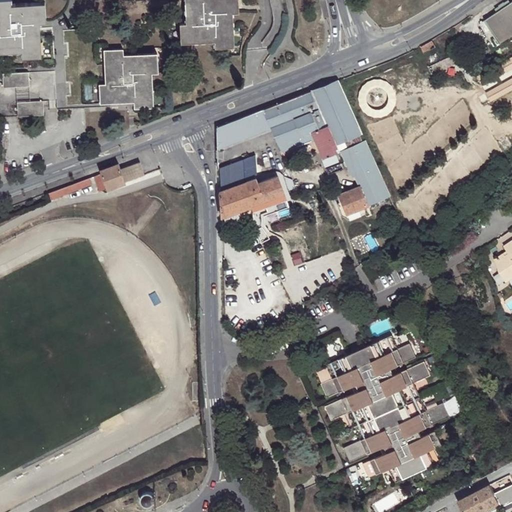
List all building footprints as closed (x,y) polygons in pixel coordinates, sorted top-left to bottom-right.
[(0,0),(0,50),(22,50),(22,56),(37,55),(37,42),(41,42),(40,35),(40,21),(46,21),(46,15),(42,15),(41,2),(11,3),(10,0),(0,0)] [(188,0),(189,2),(185,2),(186,23),(180,23),(180,29),(184,29),(184,42),(214,41),(215,47),(229,46),(230,46),(230,33),(233,32),(232,12),(239,12),(239,6),(235,6),(234,0),(188,0)] [(507,0),(495,8),(497,11),(511,2),(509,0),(507,0)] [(497,11),(485,20),(500,44),(511,35),(511,1),(511,2),(497,11)] [(58,30),(53,31),(55,70),(56,100),(56,105),(57,108),(76,108),(100,107),(100,103),(99,89),(99,83),(98,63),(97,44),(96,28),(58,30)] [(436,46),(432,40),(421,46),(425,52),(436,46)] [(104,62),(104,63),(105,83),(99,83),(99,89),(103,89),(104,102),(111,102),(134,101),(134,107),(150,107),(149,93),(153,93),(152,88),(152,73),(158,72),(158,66),(154,66),(153,53),(123,55),(123,48),(108,49),(108,62),(104,62)] [(469,56),(466,49),(439,62),(442,69),(469,56)] [(511,55),(478,75),(483,84),(511,67),(511,55)] [(0,116),(12,116),(44,115),(44,109),(43,101),(56,100),(55,70),(0,73),(0,116)] [(392,70),(371,77),(374,85),(395,77),(392,70)] [(511,76),(486,92),(492,100),(511,88),(511,76)] [(272,127),(279,144),(326,126),(334,143),(361,132),(350,106),(339,80),(264,109),(272,127)] [(217,127),(218,147),(272,127),(264,109),(217,127)] [(279,144),(281,151),(315,139),(322,158),(338,152),(334,143),(326,126),(279,144)] [(341,151),(365,141),(361,132),(334,143),(338,152),(341,151)] [(343,156),(368,146),(366,143),(342,153),(343,156)] [(377,166),(368,146),(343,156),(352,177),(356,175),(377,166)] [(220,168),(221,190),(246,181),(244,159),(220,168)] [(145,173),(140,161),(120,168),(118,163),(100,170),(101,173),(94,175),(99,190),(106,188),(107,190),(126,183),(145,175),(145,173)] [(377,166),(356,175),(360,186),(368,205),(386,196),(386,195),(390,194),(377,166)] [(253,208),(254,229),(262,227),(260,203),(284,194),(277,175),(257,183),(255,178),(246,181),(255,205),(253,205),(253,208)] [(49,193),(51,199),(92,184),(89,177),(49,193)] [(221,190),(219,191),(222,218),(253,208),(253,205),(255,205),(246,181),(221,190)] [(367,206),(368,205),(360,186),(339,194),(342,201),(337,203),(342,216),(367,206)] [(367,206),(342,216),(349,220),(369,212),(367,206)] [(222,218),(223,226),(239,219),(244,233),(254,229),(253,208),(222,218)] [(414,229),(408,216),(401,220),(407,232),(414,229)] [(401,220),(399,221),(404,233),(407,232),(401,220)] [(494,259),(506,282),(511,277),(511,240),(504,246),(507,251),(508,253),(505,255),(504,253),(494,259)] [(354,283),(345,288),(349,295),(357,291),(354,283)] [(328,367),(333,377),(322,382),(321,383),(327,397),(354,385),(356,391),(325,406),(331,420),(348,412),(360,439),(344,447),(350,461),(377,449),(380,456),(370,460),(376,474),(384,471),(390,484),(440,462),(434,448),(442,444),(435,430),(425,435),(423,429),(450,416),(443,402),(426,410),(414,382),(431,375),(425,360),(393,374),(391,368),(416,357),(410,342),(398,348),(392,334),(326,364),(328,367)] [(317,372),(322,382),(333,377),(328,367),(317,372)] [(376,474),(370,460),(362,463),(369,478),(376,474)] [(457,500),(463,511),(479,511),(499,502),(498,500),(490,484),(457,500)] [(157,494),(155,492),(153,491),(151,490),(149,490),(146,491),(144,492),(143,493),(142,495),(141,498),(141,500),(142,502),(144,504),(146,505),(148,506),(150,506),(152,506),(154,505),(156,503),(157,501),(158,499),(157,496),(157,494)]
